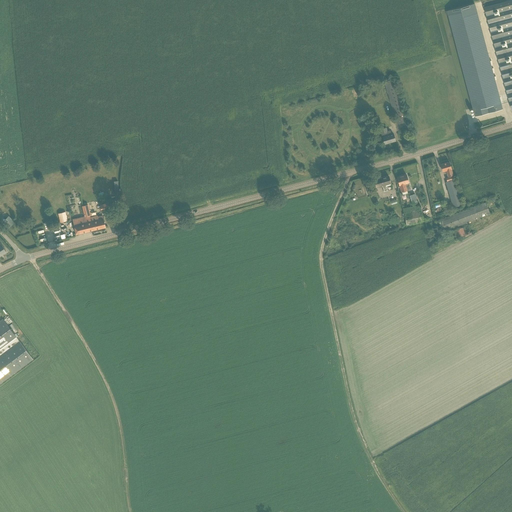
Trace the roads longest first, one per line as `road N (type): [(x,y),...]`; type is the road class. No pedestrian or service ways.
road 1 (tertiary): [(21,259),(511,124)]
road 2 (track): [(403,511),(357,429),(321,266),(349,172)]
road 3 (track): [(31,256),(110,396),(129,511)]
